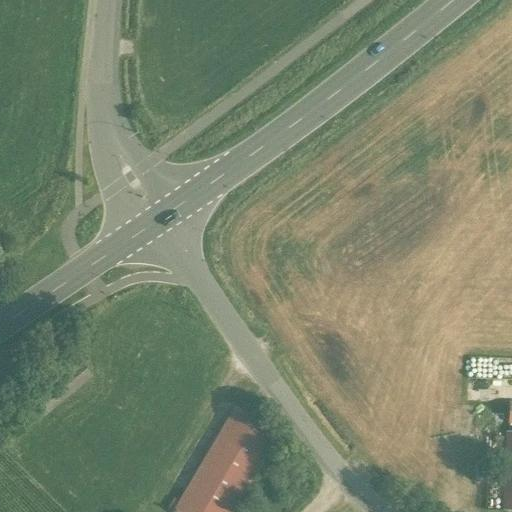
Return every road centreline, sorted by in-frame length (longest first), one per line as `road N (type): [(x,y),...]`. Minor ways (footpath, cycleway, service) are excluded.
road 1 (secondary): [(160,218),(450,0)]
road 2 (unclassified): [(348,483),(160,218)]
road 3 (unclassified): [(160,218),(108,134),(102,62),(109,0)]
road 4 (secondary): [(0,325),(160,218)]
